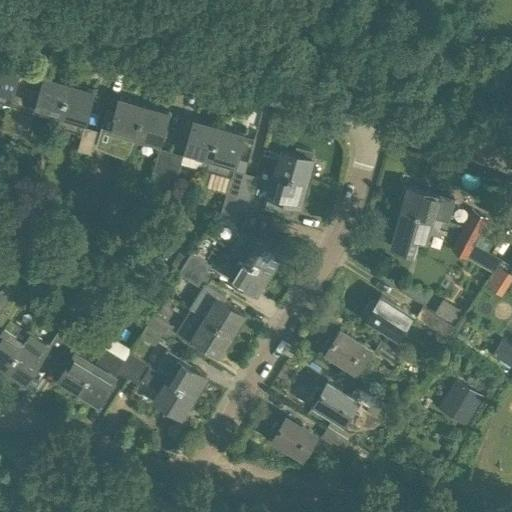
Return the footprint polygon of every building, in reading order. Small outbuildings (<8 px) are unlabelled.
[(18,69),(0,64),(0,97),(10,100),(18,69)] [(69,84),(44,77),(35,107),(60,114),(69,84)] [(94,91),(69,84),(57,125),(83,132),(78,150),(89,153),(96,130),(84,127),(94,91)] [(135,136),(144,105),(119,98),(115,111),(107,109),(97,144),(118,150),(117,153),(122,155),(127,158),(135,136)] [(135,136),(160,143),(169,112),(144,105),(135,136)] [(21,109),(9,106),(3,129),(14,132),(21,109)] [(33,112),(21,109),(14,132),(26,135),(33,112)] [(207,169),(219,126),(194,119),(184,155),(182,162),(207,169)] [(233,169),(243,133),(219,126),(207,169),(231,176),(233,169)] [(281,149),(275,172),(310,182),(311,177),(315,162),(311,160),(312,157),(313,151),(296,147),(295,152),(281,149)] [(171,151),(159,148),(153,171),(164,174),(171,151)] [(183,155),(171,151),(164,174),(176,178),(183,155)] [(453,179),(457,166),(447,163),(444,176),(453,179)] [(244,172),(233,169),(231,176),(226,192),(238,195),(244,172)] [(256,176),(244,172),(238,195),(250,199),(256,176)] [(310,182),(275,172),(268,195),(299,203),(302,193),(306,194),(310,182)] [(433,217),(448,221),(454,199),(439,194),(409,185),(402,208),(433,217)] [(238,195),(226,192),(223,204),(246,210),(250,199),(238,195)] [(41,200),(33,197),(29,208),(37,211),(41,200)] [(246,210),(223,204),(220,216),(243,222),(246,210)] [(0,222),(19,228),(23,214),(0,207),(0,222)] [(433,217),(402,208),(391,246),(413,252),(417,237),(426,240),(433,217)] [(479,234),(488,217),(474,210),(465,226),(479,234)] [(21,228),(36,233),(41,217),(26,212),(21,228)] [(457,241),(453,249),(467,256),(479,234),(465,226),(457,241)] [(85,250),(91,238),(67,227),(61,240),(85,250)] [(231,248),(232,249),(269,272),(281,253),(283,254),(291,242),(272,231),(266,242),(254,235),(253,237),(242,230),(231,248)] [(269,272),(232,249),(225,261),(235,267),(229,275),(257,292),(269,272)] [(185,262),(188,258),(178,252),(172,262),(181,268),(185,262)] [(188,258),(185,262),(205,275),(212,264),(191,252),(188,258)] [(205,275),(185,262),(181,268),(179,273),(199,285),(205,275)] [(499,292),(511,272),(496,263),(484,283),(499,292)] [(0,288),(0,311),(10,297),(18,286),(7,278),(0,288)] [(362,314),(398,336),(412,313),(381,294),(376,303),(371,300),(362,314)] [(244,313),(216,296),(204,316),(232,333),(244,313)] [(416,316),(448,336),(455,326),(423,306),(416,316)] [(232,333),(204,316),(192,308),(177,333),(191,341),(193,338),(219,354),(232,333)] [(48,347),(58,354),(81,319),(71,313),(50,344),(30,331),(24,341),(6,368),(26,381),(48,347)] [(147,324),(163,333),(168,336),(174,325),(154,313),(147,324)] [(59,377),(79,390),(96,363),(76,350),(92,326),(81,319),(58,354),(69,361),(59,377)] [(163,333),(147,324),(141,334),(156,344),(163,333)] [(0,333),(0,363),(6,368),(24,341),(4,328),(0,333)] [(322,348),(326,351),(366,376),(375,362),(366,356),(371,347),(340,328),(334,339),(330,336),(322,348)] [(375,350),(398,365),(405,355),(381,340),(375,350)] [(511,346),(503,340),(493,355),(511,367),(511,346)] [(118,371),(128,377),(140,358),(130,352),(126,358),(106,346),(96,363),(79,390),(99,402),(118,371)] [(169,351),(156,371),(194,395),(207,374),(169,351)] [(140,358),(128,377),(139,384),(142,379),(148,383),(147,383),(159,391),(154,399),(182,415),(194,395),(156,371),(149,367),(151,364),(140,358)] [(456,379),(447,394),(460,402),(453,415),(466,422),(473,410),(482,395),(456,379)] [(309,400),(344,423),(359,399),(328,380),(322,390),(317,387),(309,400)] [(362,402),(386,417),(392,407),(369,392),(362,402)] [(273,437),(303,456),(317,433),(287,414),(281,424),(276,421),(268,434),(273,437)] [(321,436),(342,449),(348,439),(328,426),(321,436)] [(360,477),(369,464),(367,463),(358,457),(354,454),(345,468),(360,477)]
